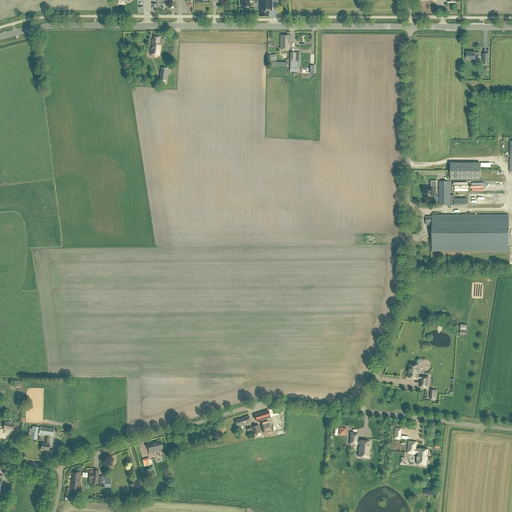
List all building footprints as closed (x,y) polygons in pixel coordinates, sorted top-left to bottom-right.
[(259,0),(259,17),(268,17),(268,9),(272,9),(271,0),(259,0)] [(290,42),(290,36),(281,35),(280,50),(288,50),(289,42),(290,42)] [(159,45),(160,37),(153,36),(153,40),(152,40),(150,55),(160,56),(161,45),(159,45)] [(299,68),(299,53),(290,53),(290,68),(299,68)] [(305,59),(309,65),(314,61),(310,55),(305,59)] [(159,80),(166,81),(167,69),(161,68),(159,80)] [(450,180),(480,180),(481,164),(451,163),(450,180)] [(451,205),(451,182),(439,182),(439,205),(451,205)] [(437,197),(437,187),(432,187),(423,187),(423,194),(432,194),(432,197),(437,197)] [(509,252),(509,215),(432,216),(432,217),(426,217),(426,225),(432,225),(432,252),(509,252)] [(421,376),(419,376),(420,370),(419,370),(420,365),(409,364),(407,378),(418,379),(421,379),(420,387),(428,388),(429,377),(421,376)] [(268,410),(254,414),(256,422),(270,418),(268,410)] [(251,423),(249,416),(242,418),(243,419),(240,420),(240,418),(236,420),(236,421),(235,421),(237,428),(251,423)] [(13,431),(14,423),(5,422),(3,429),(13,431)] [(254,435),(261,432),(259,425),(252,427),(254,435)] [(37,436),(39,428),(32,426),(29,438),(37,440),(38,437),(37,436)] [(53,437),(54,429),(51,429),(40,427),(39,435),(53,437)] [(360,442),(357,442),(358,433),(351,432),(350,444),(357,445),(357,444),(360,444),(359,456),(368,457),(369,450),(370,441),(360,440),(360,442)] [(49,445),(50,437),(46,437),(45,444),(42,444),(41,450),(49,451),(49,445)] [(149,454),(160,451),(159,450),(163,449),(161,439),(156,440),(157,442),(147,444),(149,454)] [(418,449),(416,448),(417,442),(408,441),(407,454),(416,455),(416,453),(418,453),(416,464),(427,466),(429,449),(418,448),(418,449)] [(79,489),(81,472),(73,471),(73,473),(72,473),(70,488),(79,489)] [(99,471),(93,471),(93,473),(90,473),(89,484),(98,485),(99,471)] [(154,484),(147,486),(150,495),(157,493),(154,484)]
